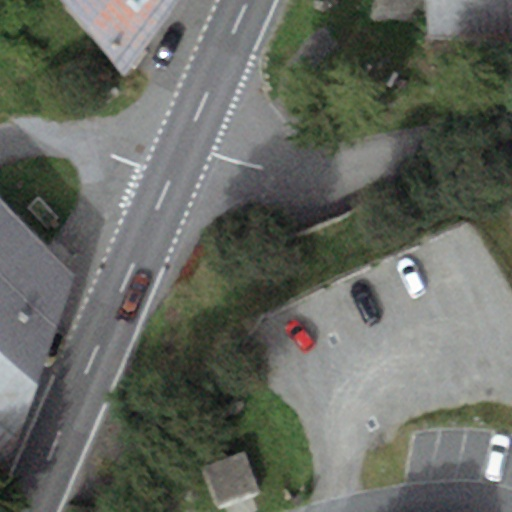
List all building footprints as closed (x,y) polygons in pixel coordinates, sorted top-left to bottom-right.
[(164,0),(69,0),(66,4),(117,64),(123,57),(135,66),(147,50),(135,41),(156,14),(164,0)] [(431,0),(433,31),(511,41),(508,0),(431,0)] [(33,250),(0,215),(0,481),(23,427),(13,420),(48,319),(64,280),(33,250)] [(259,491),(245,453),(206,467),(220,506),(259,491)] [(166,463),(146,455),(125,511),(128,511),(149,511),(164,505),(158,494),(191,480),(182,458),(166,463)]
